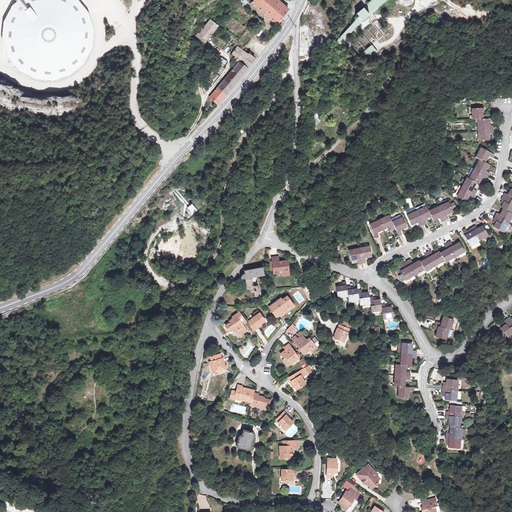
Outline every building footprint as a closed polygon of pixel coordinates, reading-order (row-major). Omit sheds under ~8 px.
[(17,0),(6,15),(2,35),(9,57),(21,70),(39,78),(56,79),(71,73),(84,63),(91,50),(94,34),(92,19),(84,5),(78,0),(17,0)] [(277,0),(256,0),(256,1),(279,21),(289,10),(277,0)] [(352,3),(356,4),(356,0),(346,0),(346,2),(344,1),(342,13),(350,14),(352,3)] [(371,0),(356,13),(363,21),(367,18),(371,14),(387,0),(371,0)] [(207,41),(226,18),(217,11),(214,16),(210,13),(205,19),(209,22),(201,31),(200,31),(198,34),(207,41)] [(351,44),(360,54),(372,44),(382,35),(384,37),(388,33),(371,14),(367,18),(373,25),(351,44)] [(367,19),(358,27),(360,30),(370,23),(367,19)] [(299,56),(300,56),(304,56),(304,51),(308,52),(308,27),(300,27),(299,56)] [(217,105),(257,59),(246,50),(247,48),(242,43),(233,54),(235,56),(232,59),(237,64),(208,98),(217,105)] [(377,51),(372,44),(360,54),(363,58),(369,58),(377,51)] [(217,63),(222,67),(227,62),(221,58),(217,63)] [(208,88),(218,76),(213,72),(211,74),(208,71),(205,74),(204,73),(200,78),(202,79),(200,81),(208,88)] [(511,90),(498,90),(498,98),(511,98),(511,90)] [(488,124),(487,119),(487,115),(482,115),(482,108),(472,109),(473,120),(477,119),(478,141),(489,140),(488,133),(493,133),(493,125),(490,125),(490,123),(488,124)] [(473,189),(476,182),(478,183),(481,177),(486,179),(489,173),(485,170),(488,164),(485,162),(488,156),(492,158),(494,155),(481,148),(476,157),(480,159),(474,169),(469,178),(467,177),(462,187),(457,196),(466,201),(469,195),(473,197),(477,191),(473,189)] [(503,205),(501,208),(503,209),(500,215),(497,213),(493,220),(495,220),(493,223),(495,224),(493,227),(503,232),(511,214),(511,213),(511,210),(511,189),(508,195),(505,193),(501,200),(502,201),(501,203),(503,205)] [(439,207),(429,211),(427,207),(407,216),(411,225),(417,222),(419,226),(426,223),(424,219),(431,216),(433,220),(439,217),(441,222),(448,219),(446,214),(453,211),(451,209),(456,207),(454,203),(449,205),(448,202),(439,207)] [(192,204),(187,207),(193,214),(197,210),(192,204)] [(392,231),(395,229),(398,236),(402,234),(400,230),(406,227),(402,218),(392,222),(389,215),(369,224),(375,238),(379,236),(377,232),(390,226),(392,231)] [(470,245),(478,241),(488,235),(482,226),(477,229),(475,226),(469,229),(469,231),(466,232),(467,234),(465,236),(470,245)] [(480,244),(478,241),(470,245),(472,249),(480,244)] [(427,259),(421,262),(420,260),(413,264),(411,259),(404,263),(405,264),(403,265),(402,264),(396,267),(398,272),(401,271),(402,274),(406,280),(409,278),(425,269),(426,271),(444,260),(445,262),(464,252),(460,243),(453,246),(451,242),(445,245),(447,249),(440,253),(440,252),(433,255),(431,251),(425,254),(427,259)] [(370,246),(349,250),(350,260),(358,259),(359,263),(366,262),(365,257),(372,256),(370,246)] [(278,257),(272,257),(273,262),(273,269),(274,273),(279,272),(279,274),(283,273),(283,272),(289,271),(288,261),(279,262),(278,257)] [(263,267),(245,271),(245,274),(244,274),(242,276),(242,278),(246,278),(248,289),(254,288),(255,296),(261,296),(257,276),(264,275),(263,267)] [(410,281),(409,278),(406,280),(402,274),(400,276),(404,284),(410,281)] [(359,299),(360,305),(370,303),(371,311),(382,310),(383,319),(393,318),(392,307),(389,307),(388,305),(385,306),(385,304),(381,305),(380,300),(374,301),(373,297),(369,298),(368,292),(362,293),(362,290),(358,290),(357,289),(354,290),(354,287),(351,288),(350,286),(347,287),(346,282),(342,282),(343,286),(336,287),(338,298),(348,296),(349,301),(359,299)] [(276,316),(279,314),(279,313),(283,310),(285,313),(294,306),(287,297),(282,300),(281,298),(269,307),(276,316)] [(246,331),(241,324),(240,323),(244,320),(239,313),(234,317),(236,320),(234,321),(226,326),(229,330),(233,327),(237,333),(237,335),(238,337),(240,337),(242,336),(242,334),(246,331)] [(249,321),(255,330),(259,327),(258,326),(261,324),(265,321),(260,313),(253,318),(253,319),(249,321)] [(437,322),(435,325),(434,325),(433,328),(438,330),(436,336),(446,339),(447,335),(451,337),(452,330),(450,330),(453,319),(444,317),(442,323),(437,322)] [(511,319),(510,317),(504,321),(506,324),(501,328),(507,337),(511,333),(511,319)] [(349,329),(339,325),(337,328),(335,332),(336,332),(333,338),(343,343),(348,333),(347,332),(349,329)] [(299,348),(303,353),(304,354),(310,349),(312,352),(317,348),(311,340),(310,341),(308,342),(307,341),(302,336),(298,339),(296,337),(292,339),(299,348)] [(402,343),(402,353),(401,365),(396,364),(394,386),(399,386),(398,397),(408,398),(409,391),(414,391),(414,387),(404,387),(405,379),(410,380),(410,372),(406,372),(406,365),(411,365),(411,358),(416,358),(417,351),(412,351),(412,344),(402,343)] [(298,358),(296,354),(289,344),(285,348),(286,350),(281,354),(285,359),(286,358),(291,364),(299,358),(298,358)] [(220,354),(211,357),(212,362),(210,362),(212,368),(213,368),(215,372),(218,371),(219,372),(222,371),(222,370),(226,369),(222,358),(221,359),(220,354)] [(294,385),(295,386),(296,389),(306,384),(302,377),(311,372),(308,367),(288,379),(292,386),(294,385)] [(456,400),(458,380),(447,379),(447,386),(443,385),(442,393),(446,393),(445,399),(456,400)] [(236,396),(243,398),(242,400),(251,402),(254,393),(254,391),(248,389),(247,390),(242,388),(242,386),(239,385),(237,392),(232,391),(230,398),(235,399),(236,396)] [(261,398),(261,397),(258,396),(258,394),(254,393),(251,402),(251,405),(255,406),(268,410),(271,400),(264,399),(261,398)] [(449,419),(449,426),(451,426),(450,433),(446,432),(446,440),(449,440),(449,447),(460,448),(461,427),(459,427),(461,406),(451,405),(450,409),(449,408),(448,412),(446,412),(445,419),(449,419)] [(284,411),(276,419),(286,429),(293,422),(286,415),(287,414),(284,411)] [(239,438),(237,446),(240,448),(240,449),(247,451),(249,451),(250,450),(252,449),(252,448),(254,440),(252,439),(254,433),(244,430),(242,439),(239,438)] [(297,446),(296,441),(283,441),(284,446),(280,446),(281,458),(292,458),(292,451),(294,450),(294,446),(297,446)] [(337,459),(328,458),(327,476),(332,477),(332,475),(335,472),(337,472),(338,463),(337,463),(337,459)] [(370,471),(367,466),(357,474),(365,484),(367,482),(369,483),(369,484),(372,488),(377,484),(378,477),(372,469),(370,471)] [(284,480),(287,480),(294,480),(294,477),(296,477),(297,470),(283,469),(282,480),(284,480)] [(343,505),(348,508),(355,497),(357,498),(359,494),(351,489),(348,492),(346,491),(339,502),(343,505)] [(436,511),(440,510),(438,503),(436,503),(435,498),(422,502),(423,506),(422,507),(423,511),(424,511),(436,511)]
